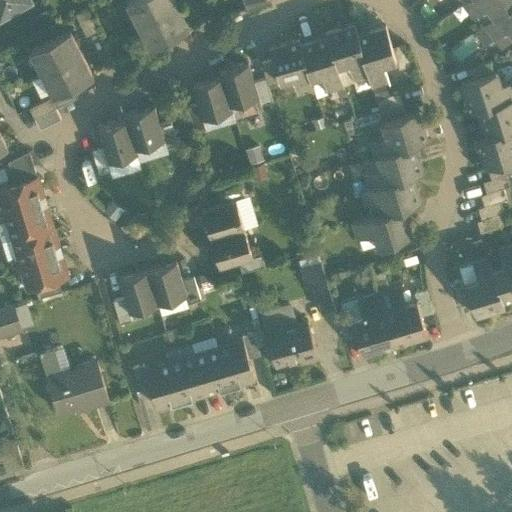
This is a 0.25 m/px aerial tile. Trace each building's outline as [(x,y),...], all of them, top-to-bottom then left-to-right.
[(0,0),(0,3),(1,4),(7,14),(30,1),(29,0),(0,0)] [(125,0),(137,23),(177,3),(176,0),(125,0)] [(243,0),(242,1),(248,11),(269,0),(243,0)] [(511,0),(465,0),(462,3),(472,16),(486,6),(493,16),(511,1),(511,0)] [(511,1),(493,16),(483,23),(493,37),(506,27),(511,34),(511,1)] [(189,26),(177,3),(137,23),(148,46),(167,37),(189,26)] [(75,13),(86,34),(96,29),(86,7),(75,13)] [(353,77),(368,73),(356,34),(353,22),(325,31),(326,34),(336,65),(348,61),(353,77)] [(385,24),(356,34),(368,73),(372,84),(388,79),(383,63),(396,59),(392,45),(385,24)] [(29,49),(41,72),(81,51),(70,28),(29,49)] [(342,85),(336,65),(326,34),(299,43),(310,77),(321,73),(326,90),(342,85)] [(145,48),(151,59),(172,48),(167,37),(148,46),(145,48)] [(313,88),(310,77),(299,43),(297,37),(268,46),(272,58),(279,80),(292,76),(297,93),(313,88)] [(396,59),(399,68),(410,64),(403,42),(392,45),(396,59)] [(93,75),(81,51),(41,72),(52,95),(72,85),(93,75)] [(260,61),(265,76),(267,84),(279,80),(272,58),(260,61)] [(489,59),(486,60),(467,66),(470,77),(493,70),(489,59)] [(219,69),(221,75),(229,103),(258,95),(253,80),(248,61),(219,69)] [(470,109),(477,107),(511,96),(511,95),(511,78),(499,82),(495,70),(493,70),(470,77),(461,80),(470,109)] [(231,108),(229,103),(221,75),(192,83),(198,102),(202,117),(231,108)] [(272,99),(267,84),(265,76),(253,80),(258,95),(258,94),(261,103),(272,99)] [(52,95),(50,95),(55,106),(77,96),(72,85),(52,95)] [(379,109),(382,120),(405,113),(402,102),(399,90),(376,97),(379,109)] [(34,117),(55,106),(50,95),(29,106),(34,117)] [(511,97),(511,96),(477,107),(486,134),(511,126),(511,97)] [(186,105),(193,128),(205,125),(202,117),(198,102),(186,105)] [(124,113),(126,118),(135,146),(163,137),(159,123),(153,104),(124,113)] [(61,117),(55,106),(34,117),(39,128),(61,117)] [(375,154),(378,153),(412,143),(425,139),(417,110),(405,113),(382,120),(386,133),(370,138),(375,154)] [(136,151),(135,146),(126,118),(98,126),(103,145),(108,160),(136,151)] [(163,137),(166,146),(177,142),(170,119),(159,123),(163,137)] [(511,126),(486,134),(476,137),(485,166),(487,165),(510,158),(511,157),(511,126)] [(416,154),(412,143),(378,153),(382,165),(366,170),(370,186),(411,173),(421,170),(416,154)] [(92,149),(99,172),(110,168),(108,160),(103,145),(92,149)] [(7,160),(10,169),(33,163),(28,149),(7,160)] [(487,165),(491,177),(505,172),(511,170),(511,164),(510,158),(487,165)] [(36,174),(33,163),(10,169),(10,170),(13,181),(36,174)] [(509,184),(505,172),(491,177),(483,179),(486,191),(503,186),(509,184)] [(420,200),(411,173),(370,186),(361,189),(366,205),(382,200),(385,211),(402,206),(420,200)] [(0,195),(3,205),(5,211),(40,201),(37,191),(41,190),(36,174),(13,181),(0,184),(0,195)] [(217,190),(221,202),(235,198),(235,197),(243,195),(240,183),(217,190)] [(506,197),(503,186),(486,191),(480,193),(484,204),(500,199),(506,197)] [(202,208),(210,236),(244,226),(235,198),(221,202),(202,208)] [(504,210),(500,199),(484,204),(477,206),(481,217),(499,212),(504,210)] [(7,218),(12,236),(51,225),(47,209),(43,210),(40,201),(5,211),(7,218)] [(411,235),(402,206),(385,211),(352,222),(357,238),(373,233),(377,245),(395,240),(411,235)] [(503,223),(499,212),(481,217),(477,219),(480,230),(503,223)] [(18,255),(20,261),(55,251),(53,241),(56,240),(51,225),(12,236),(18,255)] [(252,255),(244,226),(210,236),(219,265),(238,259),(252,255)] [(372,247),(376,258),(398,251),(395,240),(377,245),(372,247)] [(511,296),(511,241),(498,246),(503,263),(491,266),(502,300),(511,296)] [(58,260),(55,251),(20,261),(22,268),(28,287),(34,285),(57,278),(67,275),(62,259),(58,260)] [(238,259),(241,271),(264,264),(261,252),(252,255),(238,259)] [(10,257),(12,264),(20,261),(18,255),(10,257)] [(472,260),(472,262),(459,266),(463,277),(470,300),(475,315),(504,306),(502,300),(491,266),(488,255),(472,260)] [(176,259),(147,268),(157,301),(186,292),(181,278),(176,259)] [(22,268),(20,261),(12,264),(14,270),(22,268)] [(314,284),(322,311),(335,307),(325,274),(321,261),(301,267),(306,286),(314,284)] [(129,310),(157,301),(147,268),(119,276),(125,295),(129,310)] [(186,292),(189,301),(200,297),(193,274),(181,278),(186,292)] [(452,281),(459,304),(470,300),(463,277),(452,281)] [(34,285),(38,296),(61,289),(57,278),(34,285)] [(400,283),(378,290),(395,343),(427,333),(421,314),(416,297),(405,300),(400,283)] [(416,297),(421,314),(433,310),(426,287),(414,291),(416,297)] [(362,353),(395,343),(378,290),(357,296),(362,313),(351,316),(356,333),(362,353)] [(113,299),(120,322),(131,318),(129,310),(125,295),(113,299)] [(260,311),(266,330),(292,323),(286,303),(260,311)] [(0,308),(0,333),(22,325),(14,304),(0,308)] [(338,314),(345,337),(356,333),(351,316),(349,310),(338,314)] [(265,330),(275,363),(300,356),(301,360),(318,355),(307,318),(292,323),(266,330),(265,330)] [(242,339),(248,357),(260,353),(253,330),(241,333),(242,339)] [(197,347),(219,341),(217,334),(195,339),(197,347)] [(242,339),(218,346),(231,387),(235,385),(235,383),(254,377),(248,357),(242,339)] [(41,350),(48,374),(62,370),(55,346),(41,350)] [(218,346),(194,353),(206,391),(223,386),(224,389),(231,387),(218,346)] [(194,353),(170,360),(182,401),(187,399),(187,396),(206,391),(194,353)] [(98,360),(62,370),(48,374),(47,375),(57,409),(74,404),(76,408),(109,398),(98,360)] [(175,403),(182,401),(170,360),(144,368),(150,386),(156,406),(174,400),(175,403)] [(132,366),(139,390),(150,386),(144,368),(143,363),(132,366)] [(166,511),(278,511),(264,463),(239,471),(237,465),(216,471),(218,477),(191,485),(193,492),(163,501),(166,511)]
